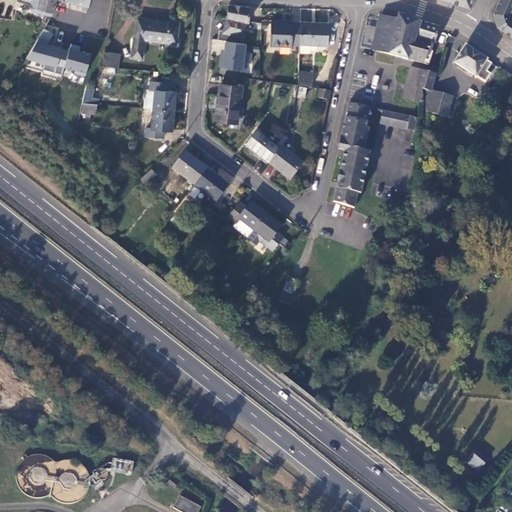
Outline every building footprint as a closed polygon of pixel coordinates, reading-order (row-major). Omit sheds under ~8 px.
[(23,0),(31,1),(37,9),(53,13),(55,0),(23,0)] [(444,0),(469,8),(472,0),(444,0)] [(511,6),(511,0),(499,0),(493,13),(497,27),(511,37),(511,19),(511,18),(509,14),(511,6)] [(249,7),(228,4),(227,17),(247,22),(249,7)] [(379,16),(371,50),(429,65),(432,52),(431,52),(434,43),(415,36),(420,22),(398,16),(397,20),(379,16)] [(242,43),(247,22),(227,17),(223,31),(219,31),(217,40),(225,41),(242,43)] [(179,23),(137,18),(134,39),(133,38),(131,58),(142,59),(144,40),(176,44),(179,23)] [(293,22),(271,20),(270,45),(291,46),(299,46),(299,45),(300,22),(293,22)] [(328,23),(300,22),(299,45),(327,46),(328,23)] [(439,29),(420,22),(415,36),(434,43),(439,29)] [(85,76),(92,52),(70,45),(69,49),(49,43),(52,32),(39,28),(28,67),(61,76),(63,70),(85,76)] [(246,44),(225,41),(223,57),(220,56),(219,66),(242,70),(243,62),(250,63),(252,53),(245,52),(246,44)] [(491,64),(465,47),(455,62),(485,83),(490,74),(487,71),(491,64)] [(120,54),(104,51),(102,66),(117,68),(120,54)] [(421,70),(410,68),(402,97),(423,103),(421,89),(416,88),(421,70)] [(436,74),(421,70),(416,88),(421,89),(426,91),(431,92),(436,74)] [(313,73),(298,71),(298,85),(311,86),(313,73)] [(150,82),(149,90),(155,91),(153,110),(173,111),(175,92),(168,91),(168,83),(150,82)] [(93,101),(94,85),(85,84),(83,100),(93,101)] [(241,88),(220,85),(215,120),(237,123),(241,88)] [(330,91),(319,89),(317,98),(329,100),(330,91)] [(452,97),(432,92),(431,92),(426,91),(426,111),(446,117),(452,97)] [(97,105),(82,103),(80,113),(86,114),(90,114),(96,114),(97,105)] [(350,103),(348,103),(343,129),(339,146),(340,146),(344,129),(368,132),(369,128),(365,127),(369,107),(361,106),(350,103)] [(173,111),(153,110),(152,128),(146,128),(146,136),(163,138),(164,130),(172,130),(173,111)] [(416,119),(382,110),(379,123),(413,131),(416,119)] [(368,132),(344,129),(340,146),(345,147),(333,202),(354,207),(357,193),(360,194),(369,152),(363,151),(368,132)] [(278,149),(256,132),(246,146),(268,163),(278,149)] [(287,139),(283,136),(277,144),(281,147),(287,139)] [(302,163),(281,147),(278,149),(268,163),(290,180),(302,163)] [(207,169),(185,152),(172,168),(194,185),(207,169)] [(156,174),(151,168),(140,179),(145,184),(156,174)] [(228,186),(207,169),(194,185),(216,202),(228,186)] [(228,218),(235,224),(239,219),(254,231),(266,215),(250,203),(246,209),(239,204),(228,218)] [(281,227),(266,215),(254,231),(247,239),(256,246),(259,242),(272,252),(283,238),(277,233),(281,227)] [(235,224),(232,227),(247,238),(254,231),(239,219),(235,224)] [(299,282),(288,277),(283,290),(294,294),(299,282)] [(492,454),(479,444),(470,456),(482,466),(492,454)] [(113,457),(110,470),(131,474),(134,461),(113,457)] [(175,484),(168,479),(165,483),(172,489),(175,484)] [(189,511),(193,505),(178,497),(172,508),(179,511),(189,511)]
